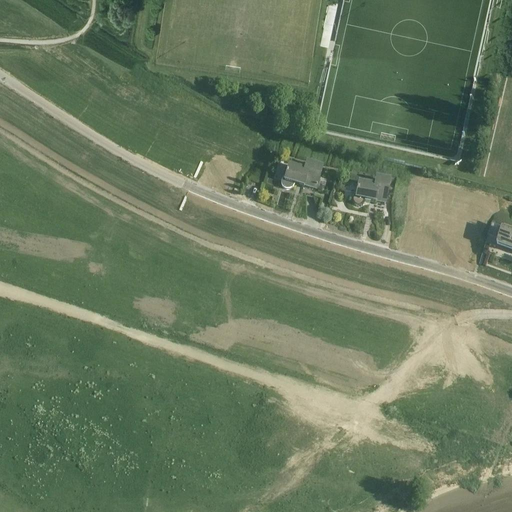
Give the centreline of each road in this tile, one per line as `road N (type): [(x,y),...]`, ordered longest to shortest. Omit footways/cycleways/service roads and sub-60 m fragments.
road 1 (unclassified): [(511,293),(243,205),(0,55)]
road 2 (track): [(370,397),(444,335),(486,319),(511,320)]
